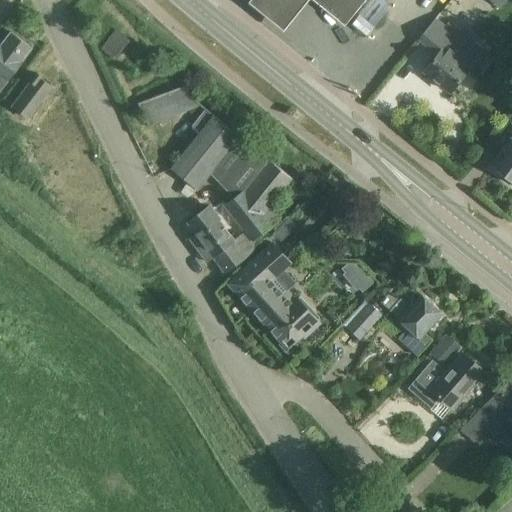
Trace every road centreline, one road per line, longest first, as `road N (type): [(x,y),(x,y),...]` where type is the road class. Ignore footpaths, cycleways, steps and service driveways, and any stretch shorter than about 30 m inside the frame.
road 1 (unclassified): [(245,378),(139,188),(51,0)]
road 2 (primary): [(380,159),(188,0)]
road 3 (residential): [(412,511),(305,396),(245,378)]
road 4 (primary): [(380,159),(421,211),(511,286)]
road 5 (primary): [(511,256),(380,159)]
road 6 (unclassified): [(326,511),(245,378)]
